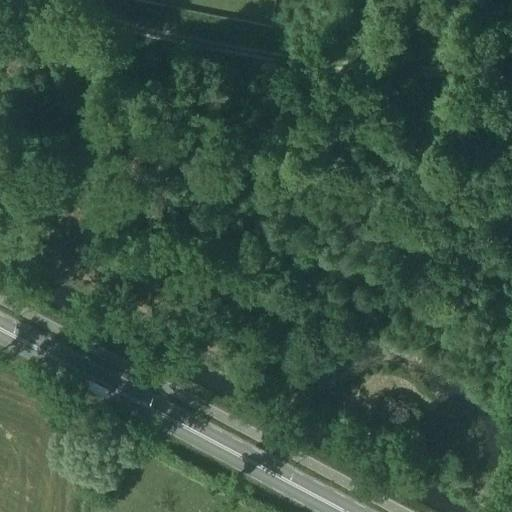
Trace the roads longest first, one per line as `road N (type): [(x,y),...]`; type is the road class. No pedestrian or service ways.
road 1 (track): [(511,83),(272,54),(82,16)]
road 2 (primary): [(341,511),(0,327)]
